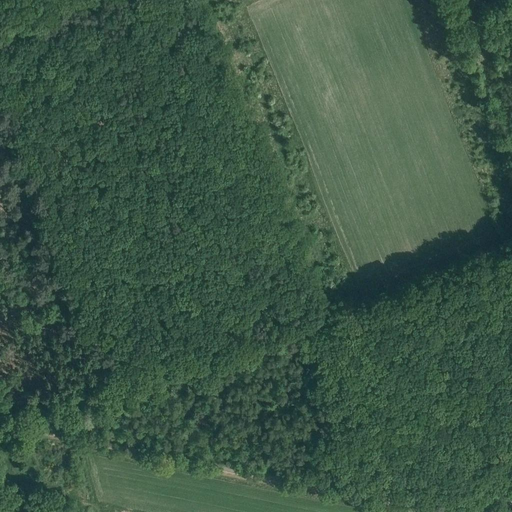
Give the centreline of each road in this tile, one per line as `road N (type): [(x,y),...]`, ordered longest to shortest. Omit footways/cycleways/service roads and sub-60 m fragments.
road 1 (track): [(511,244),(44,430)]
road 2 (track): [(0,427),(423,511)]
